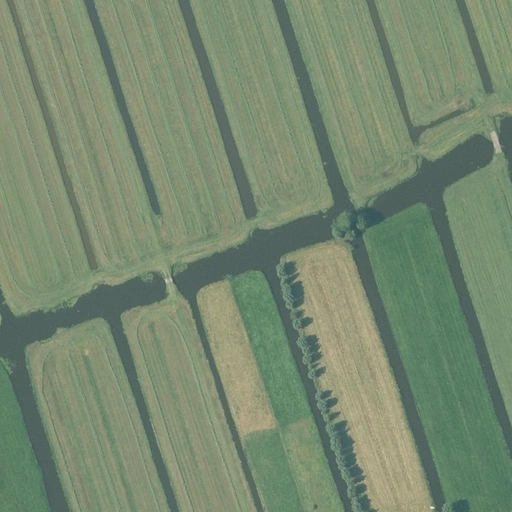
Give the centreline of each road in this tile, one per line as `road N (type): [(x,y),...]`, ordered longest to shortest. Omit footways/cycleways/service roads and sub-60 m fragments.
road 1 (track): [(461,511),(293,0)]
road 2 (track): [(245,511),(78,0)]
